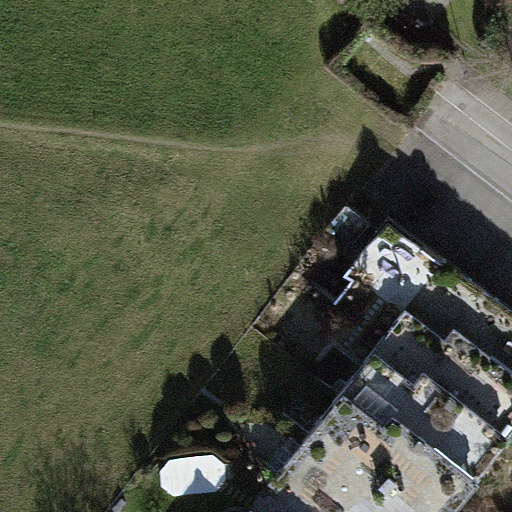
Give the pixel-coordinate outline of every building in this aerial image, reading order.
[(369,359),(466,435),(511,375),(511,309),(447,259),(394,218),(316,318),(369,359)] [(440,511),(452,511),(495,457),(466,435),(369,359),(321,419),(440,511)] [(511,375),(466,435),(495,457),(511,470),(511,375)] [(316,511),(440,511),(321,419),(274,479),(316,511)] [(316,511),(274,479),(248,511),(316,511)]
